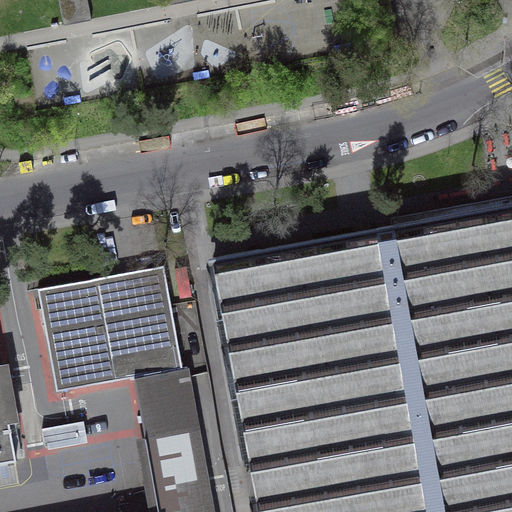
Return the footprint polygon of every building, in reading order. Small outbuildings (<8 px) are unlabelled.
[(59,0),(64,23),(89,19),(85,0),(59,0)] [(511,511),(511,202),(508,203),(214,257),(259,511),(511,511)] [(164,265),(38,288),(57,390),(115,379),(135,376),(182,367),(164,265)] [(182,367),(135,376),(145,435),(198,425),(187,366),(182,367)] [(0,461),(16,459),(1,375),(0,370),(0,461)] [(62,426),(42,429),(45,444),(82,437),(79,422),(62,426)] [(213,511),(198,425),(145,435),(154,481),(159,511),(213,511)]
